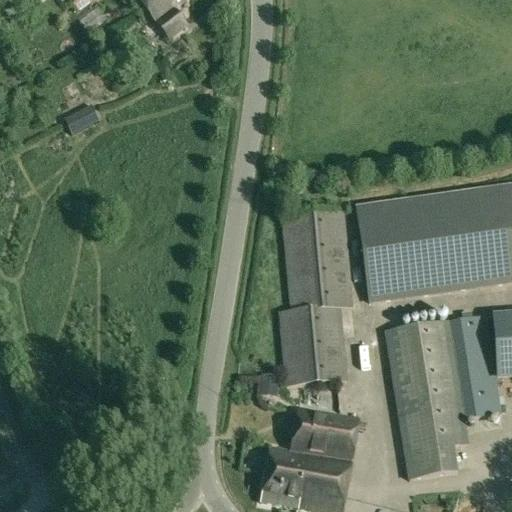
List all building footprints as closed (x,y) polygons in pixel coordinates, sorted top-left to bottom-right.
[(67,0),(79,14),(96,0),(67,0)] [(134,0),(138,5),(167,42),(181,31),(169,15),(173,12),(172,11),(186,0),(134,0)] [(72,138),(99,123),(92,108),(64,123),(72,138)] [(511,188),(356,211),(369,305),(511,284),(511,188)] [(342,214),(282,219),(291,316),(279,317),(286,390),(345,385),(339,312),(351,311),(342,214)] [(496,380),(511,379),(511,317),(492,319),(496,380)] [(466,423),(500,418),(484,320),(451,325),(466,423)] [(447,326),(385,336),(409,484),(456,476),(452,451),(467,449),(447,326)] [(261,399),(277,401),(279,379),(263,377),(261,399)] [(298,412),(291,454),(351,462),(358,423),(298,412)] [(341,511),(351,462),(291,454),(270,452),(260,506),(296,511),(341,511)]
